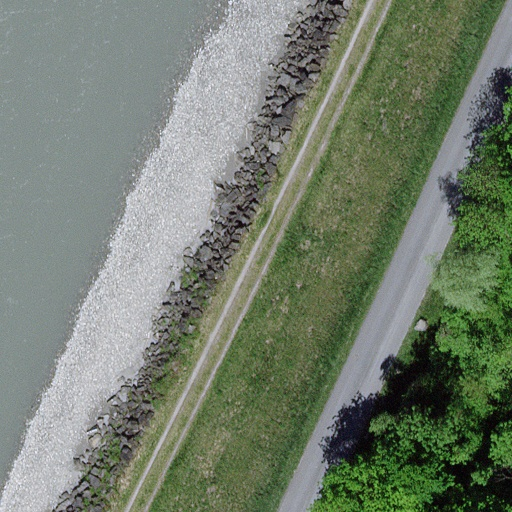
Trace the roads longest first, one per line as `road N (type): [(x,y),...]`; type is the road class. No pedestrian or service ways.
road 1 (track): [(139,511),(380,0)]
road 2 (track): [(511,61),(313,511)]
